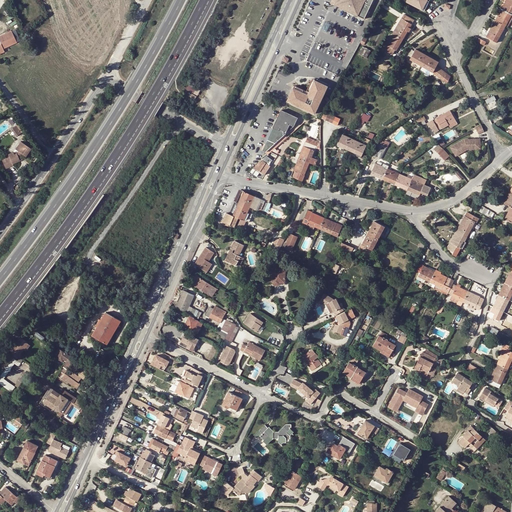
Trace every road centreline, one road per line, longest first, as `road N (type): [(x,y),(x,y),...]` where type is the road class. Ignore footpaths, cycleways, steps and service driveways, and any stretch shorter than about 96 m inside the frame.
road 1 (motorway): [(0,319),(114,162),(208,0)]
road 2 (motorway): [(181,0),(104,134),(0,279)]
road 3 (residential): [(408,211),(218,176)]
road 4 (secondary): [(211,172),(137,333)]
road 5 (secondary): [(145,336),(218,176)]
road 6 (secondary): [(230,150),(299,0)]
road 7 (secondary): [(291,0),(223,146)]
road 8 (residential): [(373,413),(333,390),(314,417),(261,394)]
road 9 (unclassified): [(223,146),(106,77)]
road 10 (secondary): [(88,458),(145,336)]
road 11 (secondary): [(137,333),(85,457)]
road 12 (residential): [(208,511),(88,458)]
road 13 (residential): [(261,394),(145,336)]
